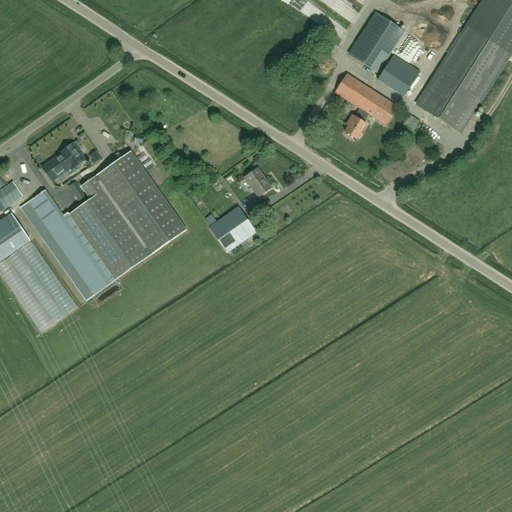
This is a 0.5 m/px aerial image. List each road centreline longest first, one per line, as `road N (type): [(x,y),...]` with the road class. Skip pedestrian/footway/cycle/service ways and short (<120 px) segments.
road 1 (unclassified): [(511,287),(143,49)]
road 2 (unclassified): [(0,151),(143,49)]
